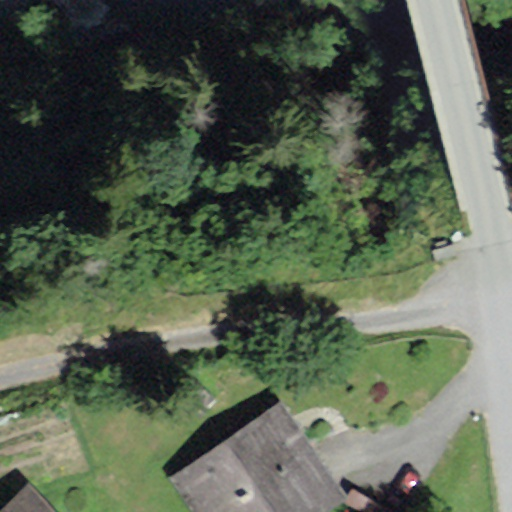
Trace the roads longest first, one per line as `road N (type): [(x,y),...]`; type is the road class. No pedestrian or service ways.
road 1 (residential): [(0,374),(217,331),(498,302)]
road 2 (unclassified): [(498,302),(439,0)]
